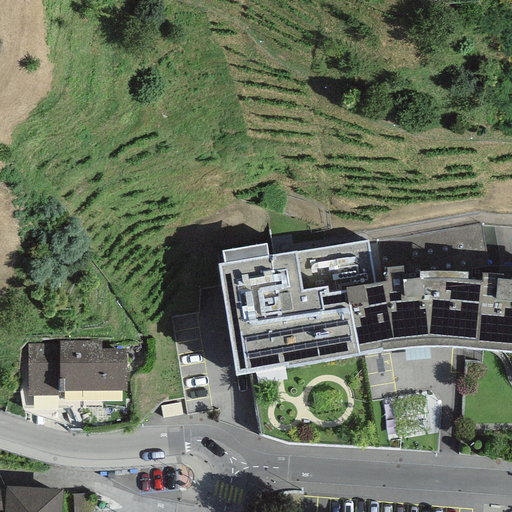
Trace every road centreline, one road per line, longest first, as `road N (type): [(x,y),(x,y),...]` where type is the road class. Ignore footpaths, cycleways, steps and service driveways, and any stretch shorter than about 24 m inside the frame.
road 1 (residential): [(235,465),(511,485)]
road 2 (residential): [(235,465),(197,441),(97,447),(0,426)]
road 3 (residential): [(0,476),(72,480),(134,501)]
